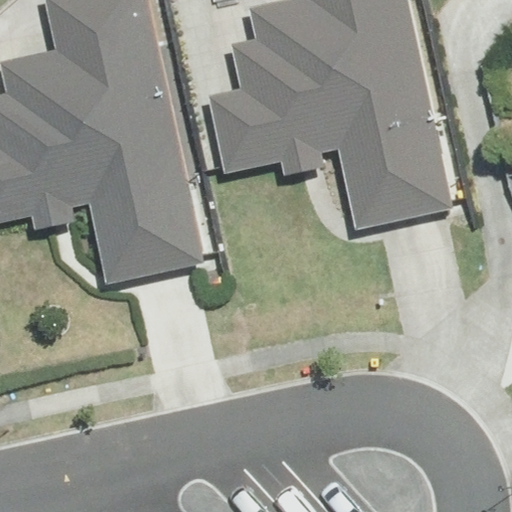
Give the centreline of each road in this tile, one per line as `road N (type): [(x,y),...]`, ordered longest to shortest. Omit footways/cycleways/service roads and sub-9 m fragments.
road 1 (residential): [(356,405),(51,484)]
road 2 (residential): [(479,511),(477,497),(418,433),(356,405)]
